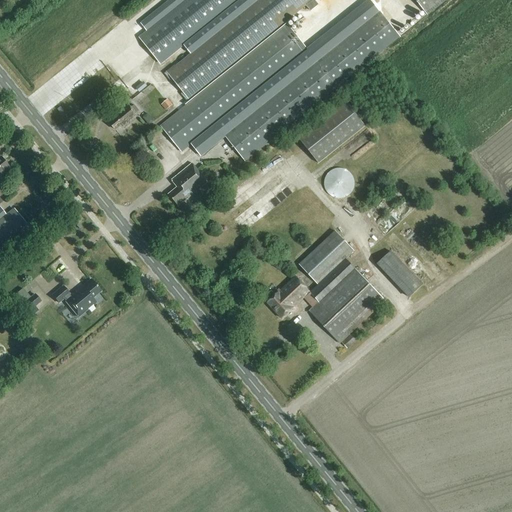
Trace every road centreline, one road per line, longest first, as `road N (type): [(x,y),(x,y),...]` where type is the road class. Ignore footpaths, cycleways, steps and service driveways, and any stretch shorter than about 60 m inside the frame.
road 1 (secondary): [(357,511),(0,76)]
road 2 (track): [(282,420),(511,232)]
